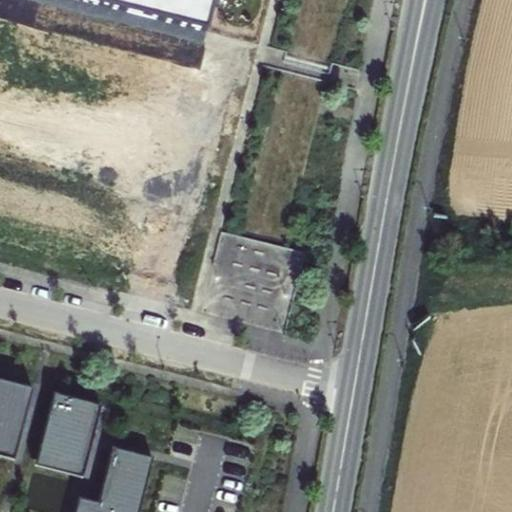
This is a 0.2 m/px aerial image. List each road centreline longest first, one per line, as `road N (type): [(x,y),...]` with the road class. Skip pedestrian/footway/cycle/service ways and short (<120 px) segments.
road 1 (residential): [(0,302),(352,394)]
road 2 (secondary): [(352,394),(409,77)]
